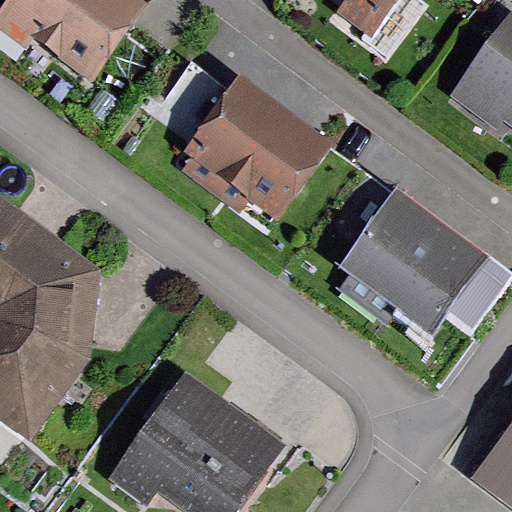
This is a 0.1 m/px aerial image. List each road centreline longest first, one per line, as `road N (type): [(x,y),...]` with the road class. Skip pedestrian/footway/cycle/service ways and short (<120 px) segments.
road 1 (residential): [(0,103),(374,377),(431,436)]
road 2 (residential): [(205,0),(511,223)]
road 3 (residential): [(511,331),(431,436)]
